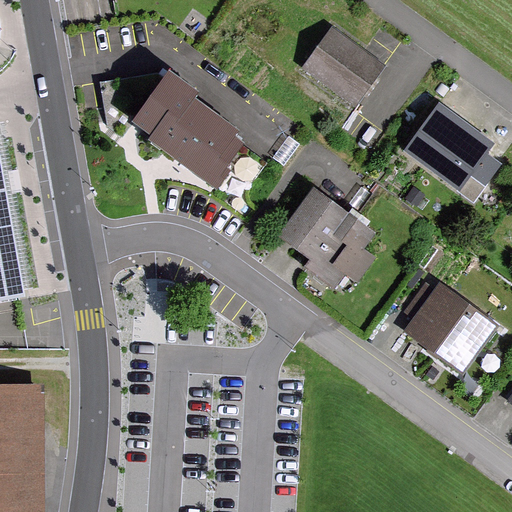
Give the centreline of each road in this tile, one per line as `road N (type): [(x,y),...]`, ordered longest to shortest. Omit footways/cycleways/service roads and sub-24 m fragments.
road 1 (residential): [(511,471),(207,250),(147,235),(75,243)]
road 2 (unclassified): [(83,511),(94,410),(75,243)]
road 3 (unclassified): [(75,243),(34,0)]
road 4 (residential): [(511,97),(380,0)]
